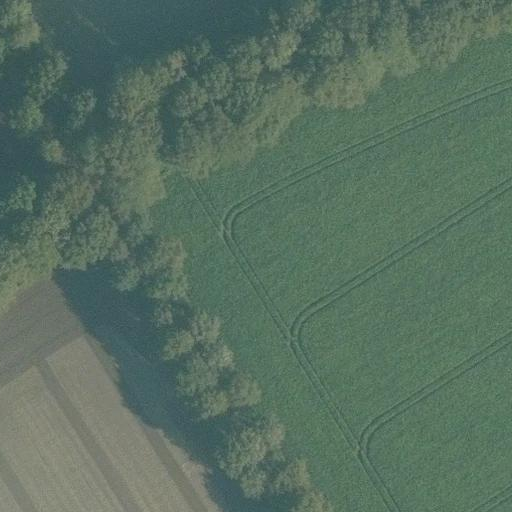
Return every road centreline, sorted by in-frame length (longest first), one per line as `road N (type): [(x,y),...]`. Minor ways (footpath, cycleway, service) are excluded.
road 1 (track): [(98,207),(294,511)]
road 2 (track): [(0,29),(98,207)]
